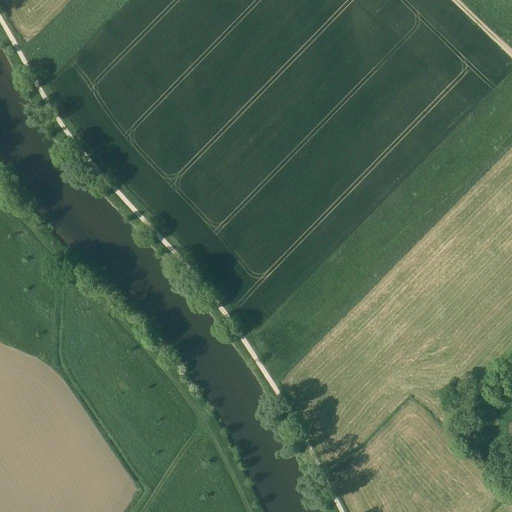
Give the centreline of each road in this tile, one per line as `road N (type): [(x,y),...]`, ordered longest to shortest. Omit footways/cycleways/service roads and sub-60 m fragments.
road 1 (track): [(0,21),(57,124),(239,333),(341,511)]
road 2 (track): [(248,511),(209,426),(139,335),(60,262),(0,187)]
